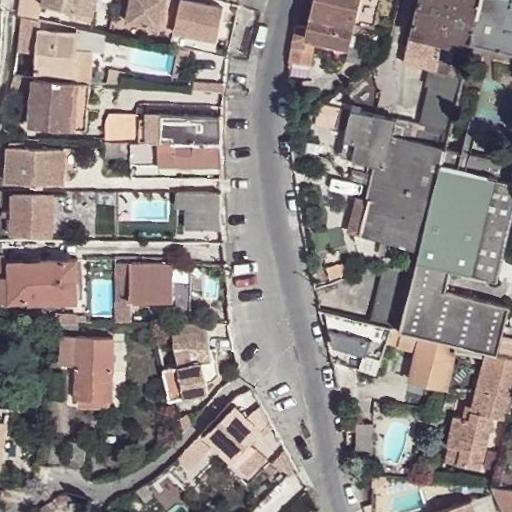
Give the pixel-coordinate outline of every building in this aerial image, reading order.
[(20,0),(18,15),(21,15),(39,18),(42,2),(32,0),(20,0)] [(42,0),(42,2),(94,13),(95,0),(42,0)] [(163,0),(128,0),(123,25),(171,34),(178,5),(163,1),(163,0)] [(214,43),(221,8),(180,0),(178,0),(178,5),(171,34),(214,43)] [(313,0),(306,31),(296,29),(290,66),(290,80),(296,81),(297,65),(292,66),(294,60),(309,64),(312,50),(303,48),(307,35),(315,37),(350,45),(361,0),(313,0)] [(419,0),(418,8),(412,34),(470,47),(472,41),(482,0),(419,0)] [(511,49),(511,0),(482,0),(472,41),(511,49)] [(77,42),(78,32),(39,30),(35,71),(75,74),(77,42)] [(307,35),(303,48),(312,50),(315,37),(307,35)] [(511,65),(511,49),(472,41),(470,47),(469,55),(511,65)] [(95,43),(77,42),(75,74),(74,79),(74,81),(92,82),(95,43)] [(182,47),(171,45),(165,74),(176,76),(182,47)] [(466,66),(408,51),(405,62),(431,68),(464,76),(466,66)] [(464,76),(431,68),(427,85),(430,86),(460,93),(464,76)] [(20,97),(25,75),(14,74),(9,94),(20,97)] [(74,79),(34,75),(30,125),(70,128),(70,127),(88,128),(92,82),(74,81),(74,79)] [(224,84),(196,80),(195,89),(223,92),(224,84)] [(460,93),(430,86),(420,124),(421,125),(450,132),(460,93)] [(290,99),(289,120),(301,120),(301,100),(301,99),(295,99),(290,99)] [(344,107),(326,103),(317,109),(342,116),(344,107)] [(377,113),(354,108),(349,128),(355,130),(348,157),(365,161),(377,113)] [(222,143),(222,116),(149,113),(148,142),(159,142),(222,143)] [(399,118),(377,113),(365,161),(378,164),(387,167),(395,135),(398,125),(399,118)] [(133,141),(140,142),(140,124),(137,117),(111,115),(107,123),(107,141),(133,141)] [(402,137),(418,141),(421,125),(420,124),(399,118),(398,125),(405,127),(402,137)] [(405,127),(398,125),(395,135),(402,137),(405,127)] [(450,132),(421,125),(418,141),(447,146),(450,134),(450,132)] [(402,137),(395,135),(387,167),(378,164),(373,183),(434,198),(442,164),(447,146),(418,141),(402,137)] [(106,158),(133,159),(133,141),(107,141),(106,158)] [(159,164),(159,142),(148,142),(140,142),(133,141),(133,159),(136,158),(137,163),(159,164)] [(222,165),(222,143),(159,142),(159,164),(222,165)] [(9,182),(46,183),(47,147),(9,146),(9,182)] [(511,162),(447,146),(442,164),(511,180),(511,162)] [(64,148),(47,147),(46,183),(63,184),(64,148)] [(511,180),(442,164),(434,198),(421,248),(418,261),(451,269),(497,279),(511,220),(511,180)] [(434,198),(373,183),(369,201),(361,233),(421,248),(434,198)] [(187,207),(188,193),(177,193),(178,208),(187,207)] [(221,213),(221,194),(188,193),(187,207),(186,229),(222,230),(221,213)] [(52,236),(53,195),(13,195),(12,212),(12,218),(11,235),(52,236)] [(352,230),(361,233),(369,201),(359,199),(352,230)] [(4,275),(4,254),(0,253),(0,300),(10,301),(10,300),(9,275),(4,275)] [(172,301),(172,262),(130,262),(130,257),(115,257),(113,320),(129,321),(130,300),(172,301)] [(39,299),(38,260),(22,260),(8,260),(9,275),(10,300),(39,299)] [(76,299),(76,260),(38,260),(39,299),(76,299)] [(343,260),(325,267),(330,280),(347,274),(343,260)] [(410,266),(387,260),(385,266),(409,271),(410,266)] [(451,269),(418,261),(415,273),(413,281),(446,289),(451,269)] [(409,271),(385,266),(371,321),(377,323),(393,327),(402,329),(413,281),(415,273),(409,271)] [(446,289),(413,281),(402,329),(421,334),(455,342),(487,350),(498,352),(509,304),(493,300),(446,289)] [(77,329),(77,320),(55,319),(53,339),(59,339),(60,335),(64,335),(65,328),(77,329)] [(205,322),(171,322),(179,365),(163,368),(170,400),(210,391),(203,361),(213,359),(205,322)] [(393,327),(377,323),(375,336),(388,339),(393,327)] [(402,329),(393,327),(388,339),(388,340),(399,343),(402,329)] [(421,334),(402,329),(399,343),(399,345),(417,349),(421,334)] [(455,342),(421,334),(417,349),(411,379),(445,387),(453,350),(455,342)] [(111,379),(112,336),(77,335),(77,345),(77,364),(77,378),(111,379)] [(487,350),(455,342),(453,350),(485,358),(487,350)] [(77,364),(77,345),(61,345),(61,364),(77,364)] [(511,355),(498,352),(487,350),(485,358),(473,406),(472,411),(496,417),(508,420),(511,403),(511,355)] [(354,367),(337,362),(333,362),(338,387),(357,384),(354,367)] [(111,395),(111,379),(77,378),(77,394),(111,395)] [(472,411),(473,406),(467,405),(464,417),(470,419),(472,411)] [(0,420),(7,422),(9,408),(0,407),(0,420)] [(237,408),(208,437),(226,456),(221,461),(224,464),(232,472),(246,486),(270,462),(256,447),(250,442),(260,432),(237,408)] [(470,419),(464,417),(457,416),(450,445),(461,448),(458,464),(483,469),(496,417),(472,411),(470,419)] [(193,421),(184,412),(175,421),(177,435),(179,436),(193,421)] [(374,422),(358,423),(357,450),(374,450),(374,422)] [(260,432),(250,442),(256,447),(266,437),(260,432)] [(198,438),(181,455),(195,468),(212,452),(198,438)] [(85,469),(84,443),(67,443),(68,469),(85,469)] [(461,448),(450,445),(446,461),(458,464),(461,448)] [(224,464),(197,491),(204,499),(232,472),(224,464)] [(313,511),(316,510),(308,489),(288,511),(313,511)] [(498,511),(495,497),(475,504),(477,511),(498,511)]
